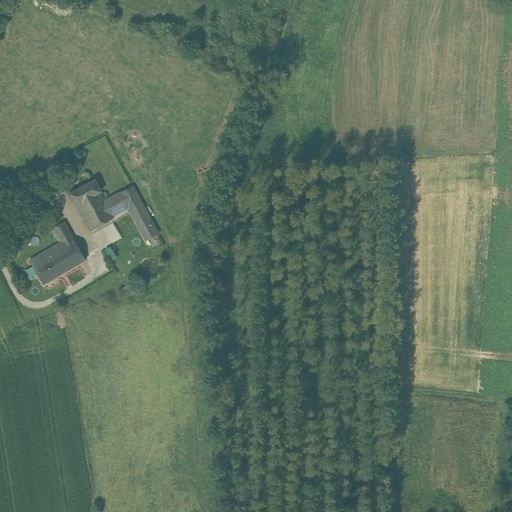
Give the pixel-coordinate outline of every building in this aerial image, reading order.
[(95,180),(70,193),(76,205),(77,204),(100,192),(101,191),(95,180)] [(157,233),(132,187),(106,201),(112,214),(113,214),(129,206),(146,239),(157,233)] [(100,192),(77,204),(91,231),(115,217),(113,214),(112,214),(106,201),(100,192)] [(64,222),(52,229),(55,235),(67,228),(64,222)] [(67,228),(55,235),(60,242),(30,260),(44,284),(85,259),(67,228)] [(110,245),(105,249),(112,260),(117,256),(110,245)]
